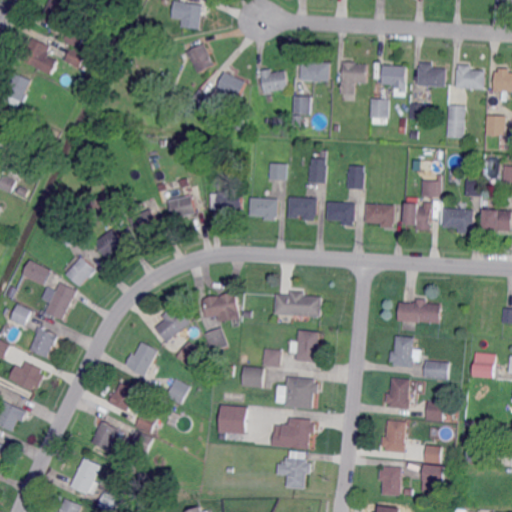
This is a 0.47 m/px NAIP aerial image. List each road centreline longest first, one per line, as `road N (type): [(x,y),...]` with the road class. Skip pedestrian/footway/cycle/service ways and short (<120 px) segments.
road 1 (residential): [(511,270),(231,253),(178,266),(115,318),(20,511)]
road 2 (residential): [(511,33),(261,20)]
road 3 (residential): [(368,262),(343,511)]
